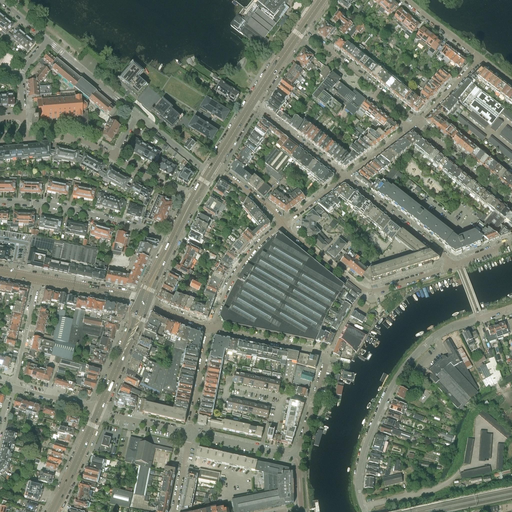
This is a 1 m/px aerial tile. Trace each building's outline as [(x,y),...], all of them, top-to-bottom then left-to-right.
[(279,19),(285,8),(283,7),(288,0),(259,0),(249,13),(244,9),(231,24),(231,25),(231,26),(232,26),(260,49),(268,40),(265,37),(280,20),(279,19)] [(351,5),(350,4),(343,0),(339,0),(339,1),(339,2),(338,3),(347,10),(351,5)] [(392,3),(389,0),(386,0),(381,7),(385,11),(392,3)] [(393,2),(392,3),(385,11),(390,15),(398,6),(397,5),(397,4),(395,3),(394,3),(393,2)] [(393,18),(398,22),(406,12),(403,10),(401,9),(399,11),(393,18)] [(406,12),(398,22),(396,24),(400,28),(402,26),(410,17),(409,16),(409,15),(406,12)] [(352,37),(356,32),(361,35),(366,29),(365,28),(360,24),(359,23),(358,24),(358,25),(348,17),(347,19),(348,19),(347,21),(338,13),(332,20),(343,28),(340,32),(343,35),(349,40),(351,37),(352,37)] [(411,19),(410,17),(402,26),(407,30),(415,20),(412,18),(411,19)] [(6,20),(5,18),(0,23),(0,28),(2,31),(9,22),(9,21),(7,20),(6,20)] [(418,23),(415,20),(407,30),(411,34),(416,29),(420,25),(418,23)] [(10,23),(9,22),(2,31),(0,33),(4,36),(5,35),(7,33),(10,29),(13,25),(12,25),(12,24),(11,23),(10,23)] [(333,30),(332,28),(333,26),(328,22),(326,24),(325,23),(324,23),(322,25),(323,26),(321,28),(329,34),(331,33),(332,34),(334,31),(333,30)] [(317,32),(325,39),(329,34),(321,28),(320,29),(319,29),(317,31),(317,32)] [(421,41),(428,32),(423,28),(421,31),(420,31),(415,37),(415,40),(421,41)] [(18,36),(21,32),(21,31),(19,30),(18,30),(17,29),(15,33),(15,32),(11,36),(11,37),(10,39),(11,40),(12,39),(15,41),(19,36),(18,36)] [(21,33),(21,32),(18,36),(19,36),(15,41),(19,45),(26,36),(24,35),(24,34),(22,33),(21,33)] [(431,34),(428,32),(421,41),(425,44),(432,35),(431,34)] [(437,39),(435,37),(434,37),(432,35),(425,44),(430,48),(437,39)] [(27,37),(26,36),(19,45),(23,48),(27,43),(30,40),(30,39),(28,37),(27,37)] [(340,39),(338,41),(334,46),(340,51),(341,51),(346,44),(340,39)] [(440,41),(437,39),(430,48),(435,52),(442,43),(440,41)] [(31,46),(34,43),(33,42),(32,40),(31,40),(30,40),(27,43),(23,48),(25,50),(25,51),(26,53),(28,50),(31,47),(31,46)] [(346,44),(341,51),(342,52),(343,53),(344,54),(345,54),(352,46),(348,42),(346,44)] [(352,46),(345,54),(347,56),(347,57),(349,58),(357,48),(353,45),(352,46)] [(440,54),(445,58),(451,50),(451,48),(449,47),(448,48),(446,46),(440,54)] [(357,48),(349,58),(351,59),(352,60),(353,61),(354,61),(362,52),(357,48)] [(315,58),(305,50),(303,51),(302,52),(302,54),(301,55),(309,62),(310,60),(312,62),(315,58)] [(453,51),(451,50),(445,58),(450,61),(456,53),(455,53),(456,52),(454,51),(453,51)] [(362,52),(354,61),(356,63),(356,64),(358,65),(366,56),(362,52)] [(78,78),(59,61),(60,60),(57,57),(55,60),(48,53),(42,60),(41,59),(38,63),(28,75),(29,82),(27,82),(27,84),(26,84),(26,88),(27,88),(27,92),(26,92),(26,96),(28,96),(28,98),(33,98),(51,96),(50,86),(39,86),(39,84),(51,70),(73,88),(75,87),(83,94),(82,96),(82,98),(87,102),(88,101),(105,115),(106,113),(111,118),(112,117),(117,110),(115,108),(116,107),(116,106),(113,104),(112,106),(98,94),(100,92),(80,75),(78,78)] [(458,55),(456,53),(450,61),(455,65),(461,57),(460,57),(460,56),(459,55),(458,55)] [(311,63),(309,62),(301,55),(300,57),(298,57),(297,59),(297,60),(300,63),(299,65),(304,69),(306,67),(307,68),(309,65),(311,63)] [(366,56),(358,65),(360,67),(362,69),(363,69),(371,59),(366,56)] [(463,59),(461,57),(455,65),(460,69),(462,66),(463,65),(462,65),(466,61),(465,61),(465,60),(464,58),(463,59)] [(371,59),(363,69),(365,70),(365,71),(366,72),(367,72),(375,63),(371,59)] [(371,76),(379,67),(379,66),(375,63),(367,72),(369,74),(369,75),(371,76),(372,76),(371,76)] [(128,68),(119,79),(123,82),(120,85),(126,89),(128,91),(130,92),(130,93),(137,99),(144,92),(147,88),(145,86),(137,79),(139,78),(143,73),(134,65),(130,69),(128,68)] [(299,65),(297,67),(295,65),(294,67),(292,67),(291,69),(301,77),(304,72),(303,71),(304,69),(299,65)] [(376,80),(384,71),(385,69),(381,65),(379,66),(379,67),(371,76),(376,80)] [(477,79),(484,69),(481,66),(467,80),(472,85),(473,85),(477,79)] [(326,68),(322,73),(320,75),(322,78),(322,79),(324,80),(331,72),(329,71),(329,70),(328,69),(327,68),(326,68)] [(301,77),(291,69),(289,71),(289,73),(288,74),(298,82),(299,83),(302,78),(301,77)] [(487,71),(484,69),(477,79),(482,82),(489,73),(487,71)] [(384,71),(376,80),(380,84),(388,74),(384,71)] [(452,79),(442,71),(441,71),(438,75),(448,83),(452,79)] [(332,74),(331,73),(329,75),(330,76),(329,76),(327,79),(312,98),(336,118),(342,111),(340,109),(341,108),(332,100),(334,97),(346,107),(344,109),(353,116),(357,111),(366,100),(354,91),(352,93),(339,82),(341,80),(332,73),(332,74)] [(489,73),(482,82),(486,85),(493,76),(491,75),(491,74),(490,73),(489,73)] [(286,77),(285,79),(294,87),(298,82),(288,74),(287,74),(286,76),(286,77)] [(388,74),(380,84),(385,87),(392,78),(388,74)] [(438,75),(438,74),(435,78),(444,86),(448,83),(438,75)] [(389,91),(397,82),(399,79),(394,76),(392,78),(385,87),(389,91)] [(494,77),(493,76),(486,85),(491,89),(498,80),(496,78),(496,77),(494,76),(494,77)] [(435,78),(434,78),(431,82),(441,90),(444,86),(435,78)] [(283,79),(280,84),(291,93),(292,92),(293,92),(295,89),(293,87),(284,80),(283,79)] [(505,109),(495,102),(473,85),(472,85),(467,80),(450,97),(458,103),(460,101),(491,126),(505,109)] [(498,80),(491,89),(495,92),(502,83),(500,82),(500,81),(499,80),(498,80)] [(397,82),(389,91),(394,95),(402,86),(397,82)] [(441,90),(431,82),(428,86),(437,94),(441,90)] [(235,92),(221,83),(218,87),(237,99),(239,96),(238,95),(239,94),(235,92)] [(503,84),(502,83),(495,92),(500,96),(506,87),(505,85),(505,84),(503,83),(503,84)] [(280,84),(277,89),(288,97),(289,98),(291,95),(292,93),(291,93),(280,84)] [(402,86),(394,95),(399,99),(406,89),(402,86)] [(437,94),(428,86),(424,91),(433,98),(437,94)] [(237,99),(218,87),(215,92),(229,101),(229,100),(233,103),(234,102),(237,99)] [(507,87),(506,87),(500,96),(504,99),(511,89),(508,87),(507,87)] [(277,89),(274,94),(275,94),(284,102),(288,97),(277,89)] [(406,89),(399,99),(403,102),(411,93),(406,89)] [(86,110),(86,106),(83,103),(80,104),(80,98),(80,94),(75,95),(74,91),(59,92),(60,94),(54,94),(54,96),(51,96),(33,98),(33,102),(37,102),(38,121),(37,121),(37,120),(31,121),(32,126),(37,126),(37,125),(57,123),(57,126),(62,126),(62,123),(76,122),(76,126),(82,125),(82,127),(85,127),(98,134),(101,135),(101,136),(106,139),(106,140),(110,142),(110,141),(111,142),(115,134),(116,135),(119,129),(118,128),(120,127),(109,121),(106,126),(105,126),(103,129),(104,130),(103,132),(88,123),(87,122),(87,121),(87,112),(84,112),(86,110)] [(433,98),(424,91),(420,95),(422,97),(429,102),(433,98)] [(411,93),(403,102),(408,106),(415,97),(411,93)] [(284,102),(275,94),(274,94),(271,98),(282,106),(283,107),(284,108),(287,104),(285,102),(284,102)] [(415,97),(408,106),(412,110),(419,102),(420,101),(419,100),(420,100),(415,97)] [(429,102),(422,97),(420,100),(419,100),(420,101),(419,102),(424,106),(429,102)] [(458,104),(458,103),(450,97),(448,99),(456,106),(458,104)] [(271,98),(268,103),(279,111),(283,107),(282,106),(271,98)] [(204,107),(202,110),(207,113),(207,112),(212,115),(211,117),(214,118),(214,117),(216,118),(217,118),(223,122),(228,112),(214,103),(208,99),(208,100),(207,101),(203,107),(204,107)] [(456,106),(448,99),(444,104),(453,110),(456,106)] [(163,100),(154,110),(161,115),(159,118),(161,120),(163,122),(172,130),(179,122),(177,121),(180,117),(172,110),(173,108),(163,100)] [(368,103),(366,102),(361,109),(363,111),(362,111),(366,114),(372,106),(371,106),(371,105),(370,104),(369,103),(368,103)] [(419,102),(412,110),(416,113),(418,113),(424,106),(419,102)] [(286,116),(279,111),(268,103),(266,106),(267,108),(283,121),(286,116)] [(453,110),(444,104),(440,107),(448,114),(449,114),(453,110)] [(372,105),(372,106),(366,114),(365,114),(370,118),(377,109),(372,105)] [(448,114),(440,107),(437,111),(440,114),(441,113),(446,117),(448,114)] [(381,113),(377,109),(370,118),(374,121),(381,113)] [(432,125),(439,116),(440,114),(437,111),(426,121),(431,125),(432,125)] [(385,116),(381,113),(374,121),(378,124),(385,116)] [(292,121),(286,116),(283,121),(289,126),(292,121)] [(390,120),(385,116),(378,124),(383,128),(390,120)] [(439,116),(432,125),(431,125),(435,129),(443,119),(439,116)] [(295,117),(292,121),(289,126),(293,129),(299,120),(299,119),(295,117)] [(192,127),(190,129),(195,132),(195,131),(201,134),(211,141),(217,131),(210,127),(208,126),(209,125),(207,123),(206,125),(202,122),(196,118),(191,126),(192,127)] [(443,119),(435,129),(439,132),(440,131),(447,123),(443,119)] [(276,130),(263,120),(261,120),(260,123),(270,131),(271,133),(273,134),(276,130)] [(299,120),(293,129),(297,132),(303,122),(299,120)] [(398,127),(390,120),(383,128),(386,131),(387,131),(390,127),(395,131),(398,129),(398,127)] [(301,135),(309,125),(304,121),(303,122),(297,132),(301,135)] [(270,131),(260,123),(257,127),(266,135),(267,135),(269,133),(270,134),(271,133),(270,131)] [(447,123),(440,131),(439,132),(444,135),(451,126),(447,123)] [(305,138),(313,128),(309,125),(301,135),(305,138)] [(451,126),(444,135),(448,139),(456,130),(451,126)] [(266,135),(257,127),(254,132),(263,139),(266,135)] [(387,131),(386,131),(384,134),(388,137),(395,131),(390,127),(387,131)] [(308,141),(316,131),(313,128),(305,138),(308,141)] [(383,140),(376,135),(368,128),(365,132),(379,143),(383,140)] [(284,136),(276,130),(273,134),(281,140),(284,136)] [(379,143),(365,132),(362,130),(359,134),(375,146),(379,143)] [(380,130),(376,135),(383,140),(388,137),(384,134),(380,130)] [(456,130),(448,139),(452,143),(459,134),(460,133),(456,130)] [(312,144),(320,134),(316,131),(308,141),(312,144)] [(375,146),(359,134),(355,131),(353,133),(357,136),(356,137),(361,141),(371,149),(375,146)] [(254,132),(251,137),(259,144),(263,139),(254,132)] [(413,133),(412,133),(408,136),(416,143),(417,144),(421,140),(413,133)] [(320,134),(312,144),(316,147),(324,137),(320,134)] [(459,134),(452,143),(457,146),(464,138),(459,134)] [(279,152),(288,140),(284,136),(281,140),(274,148),(279,152)] [(416,143),(408,136),(403,140),(412,146),(412,147),(416,143)] [(251,137),(248,142),(256,148),(259,144),(251,137)] [(324,137),(316,147),(319,150),(327,140),(324,137)] [(464,138),(457,146),(461,150),(468,142),(464,138)] [(128,151),(132,153),(133,152),(135,154),(141,143),(135,140),(136,139),(135,139),(131,146),(129,149),(129,150),(128,151)] [(189,151),(196,144),(190,139),(188,142),(187,141),(186,143),(187,144),(184,147),(189,151)] [(280,171),(291,158),(299,148),(288,140),(279,152),(274,148),(263,162),(264,163),(263,165),(264,167),(265,166),(268,177),(271,176),(278,181),(281,177),(278,174),(280,171)] [(327,140),(319,150),(323,152),(331,143),(327,140)] [(412,146),(403,140),(399,143),(408,151),(412,146)] [(421,140),(417,144),(414,148),(419,152),(426,143),(421,140)] [(371,149),(361,141),(358,145),(367,152),(371,149)] [(245,146),(255,154),(258,150),(256,148),(248,142),(247,143),(246,143),(245,145),(245,146)] [(468,142),(461,150),(466,153),(472,145),(468,142)] [(41,143),(41,145),(42,156),(49,156),(51,156),(52,150),(49,150),(49,145),(47,145),(47,144),(45,144),(45,143),(41,143)] [(141,143),(135,154),(137,155),(137,156),(141,158),(147,147),(141,143)] [(331,143),(323,152),(327,155),(335,145),(331,143)] [(410,152),(408,151),(399,143),(390,150),(398,157),(403,161),(410,152)] [(430,147),(426,143),(419,152),(424,156),(430,147)] [(367,152),(358,145),(357,144),(354,147),(364,155),(367,152)] [(335,145),(327,155),(330,158),(338,148),(335,145)] [(472,145),(466,153),(470,157),(477,149),(472,145)] [(147,147),(141,158),(144,160),(145,159),(147,161),(153,150),(147,147)] [(242,151),(241,152),(251,160),(254,155),(244,147),(244,148),(243,148),(242,150),(242,151)] [(364,155),(354,147),(353,147),(350,150),(351,151),(360,158),(364,155)] [(435,151),(430,147),(424,156),(428,159),(435,151)] [(55,151),(52,150),(51,156),(54,157),(54,159),(61,160),(63,150),(64,149),(59,148),(59,149),(58,149),(57,149),(57,150),(55,150),(55,151)] [(303,151),(299,148),(291,158),(293,160),(291,162),(293,163),(303,151)] [(334,161),(342,151),(338,148),(330,158),(334,161)] [(478,148),(477,149),(470,157),(475,161),(482,151),(478,148)] [(65,150),(63,150),(61,160),(68,162),(71,150),(66,149),(66,150),(65,150)] [(75,151),(71,150),(68,162),(76,163),(76,162),(78,162),(80,156),(77,155),(78,154),(76,154),(77,153),(75,152),(75,151)] [(153,150),(147,161),(149,162),(149,163),(153,165),(154,163),(154,164),(156,160),(155,160),(160,153),(160,152),(159,154),(153,150)] [(398,157),(390,150),(385,153),(393,160),(394,161),(398,157)] [(307,154),(303,151),(293,163),(295,165),(297,162),(299,164),(307,154)] [(342,151),(334,161),(338,164),(346,154),(342,151)] [(360,158),(351,151),(349,153),(351,154),(349,157),(349,158),(354,162),(360,158)] [(440,155),(435,151),(428,159),(433,163),(440,155)] [(482,151),(475,161),(479,164),(486,155),(482,151)] [(241,152),(239,156),(248,164),(251,160),(241,152)] [(393,160),(385,153),(381,157),(390,164),(393,160)] [(311,157),(307,154),(299,164),(301,166),(299,168),(301,170),(311,157)] [(346,154),(338,164),(341,167),(349,158),(349,157),(346,154)] [(444,159),(440,155),(433,163),(437,167),(444,159)] [(486,155),(479,164),(483,168),(491,158),(486,155)] [(86,168),(91,158),(88,156),(87,157),(86,157),(85,156),(85,157),(83,157),(80,156),(78,162),(80,163),(79,165),(86,168)] [(236,160),(236,161),(246,168),(248,164),(239,156),(238,158),(237,158),(236,160)] [(161,171),(167,160),(161,157),(155,168),(159,170),(161,171)] [(315,161),(311,157),(301,170),(303,171),(304,169),(307,170),(315,161)] [(381,157),(377,160),(386,167),(387,168),(390,164),(381,157)] [(97,163),(95,162),(95,161),(95,160),(91,158),(86,168),(92,172),(97,163)] [(349,158),(341,167),(344,169),(346,169),(354,162),(349,158)] [(491,158),(483,168),(487,171),(495,162),(491,158)] [(449,162),(444,159),(437,167),(442,171),(449,162)] [(166,174),(171,165),(166,162),(167,160),(161,171),(163,172),(166,174)] [(377,160),(373,162),(382,170),(383,170),(386,167),(377,160)] [(255,176),(246,168),(236,161),(230,170),(248,184),(255,176)] [(319,164),(315,161),(307,170),(309,172),(307,174),(309,176),(319,164)] [(102,170),(103,168),(102,167),(103,166),(102,165),(101,165),(102,164),(98,162),(97,163),(92,172),(101,177),(104,172),(102,170)] [(373,162),(369,165),(379,173),(382,170),(373,162)] [(454,166),(449,162),(442,171),(447,174),(454,166)] [(495,162),(487,171),(492,175),(499,165),(495,162)] [(315,177),(322,167),(319,164),(309,176),(307,178),(309,179),(310,177),(312,175),(315,177)] [(175,170),(177,168),(171,165),(166,174),(168,175),(172,177),(174,172),(176,173),(177,171),(175,170)] [(366,168),(375,175),(376,176),(379,173),(369,165),(366,168)] [(499,165),(492,175),(496,178),(504,169),(499,165)] [(458,170),(454,166),(447,174),(451,178),(458,170)] [(326,170),(322,167),(315,177),(317,178),(315,181),(317,182),(326,170)] [(421,211),(412,203),(393,188),(392,189),(387,186),(399,171),(394,167),(382,182),(381,182),(374,192),(377,195),(378,194),(381,197),(381,198),(384,200),(385,199),(388,201),(388,200),(392,203),(391,204),(397,208),(398,207),(401,210),(401,211),(407,216),(407,215),(411,218),(410,218),(413,221),(414,220),(418,222),(417,224),(445,246),(453,235),(425,213),(424,213),(421,211)] [(192,177),(194,173),(191,172),(191,171),(189,170),(189,171),(185,168),(182,173),(180,172),(190,179),(192,177)] [(366,168),(362,171),(371,178),(372,179),(375,175),(366,168)] [(110,182),(116,173),(115,173),(116,172),(112,170),(112,171),(111,170),(111,171),(109,169),(108,170),(107,173),(104,172),(101,177),(110,182)] [(504,169),(496,178),(500,181),(508,172),(504,169)] [(322,183),(330,173),(326,170),(317,182),(315,185),(316,186),(320,181),(322,183)] [(463,174),(458,170),(451,178),(456,182),(463,174)] [(359,173),(366,179),(368,181),(371,178),(362,171),(359,173)] [(190,179),(180,172),(176,178),(183,182),(184,183),(187,185),(190,181),(189,181),(190,179)] [(508,172),(500,181),(504,185),(511,176),(508,172)] [(117,186),(123,176),(119,173),(118,174),(117,174),(116,173),(110,182),(117,186)] [(330,173),(322,183),(322,184),(324,185),(334,178),(334,176),(330,173)] [(366,179),(359,173),(355,176),(355,178),(363,184),(366,179)] [(467,178),(463,174),(456,182),(461,186),(467,178)] [(130,180),(123,176),(117,186),(116,187),(125,192),(128,186),(127,185),(130,180)] [(259,180),(255,176),(248,184),(257,192),(257,191),(264,184),(260,181),(262,179),(261,178),(259,180)] [(472,181),(467,178),(461,186),(465,190),(472,181)] [(373,185),(368,181),(366,179),(363,184),(370,189),(373,185)] [(36,180),(36,182),(35,189),(36,189),(36,194),(37,194),(39,194),(40,194),(41,194),(41,190),(44,191),(44,180),(36,180)] [(378,180),(373,185),(370,189),(374,192),(381,182),(378,180)] [(220,181),(217,186),(226,192),(229,194),(233,188),(220,181)] [(477,185),(472,181),(465,190),(470,194),(477,185)] [(131,187),(128,186),(125,192),(128,193),(130,190),(138,195),(142,188),(138,186),(139,185),(135,183),(134,184),(133,183),(131,187)] [(264,183),(264,184),(257,191),(264,197),(271,189),(264,183)] [(341,196),(348,187),(346,185),(344,185),(335,192),(341,196)] [(481,189),(477,185),(470,194),(475,197),(481,189)] [(217,186),(213,192),(223,198),(226,192),(217,186)] [(305,199),(299,190),(292,186),(288,190),(301,202),(305,199)] [(295,207),(301,202),(288,190),(287,192),(280,187),(276,192),(280,195),(281,195),(285,199),(285,198),(289,202),(295,207)] [(348,187),(341,196),(338,199),(340,201),(342,198),(344,200),(352,190),(348,187)] [(145,190),(142,188),(138,195),(147,199),(145,203),(147,204),(151,199),(148,197),(151,193),(149,193),(150,192),(146,189),(145,190)] [(486,193),(481,189),(475,197),(479,201),(486,193)] [(352,190),(344,200),(346,202),(344,204),(346,206),(356,193),(352,190)] [(273,204),(280,195),(276,192),(269,200),(273,204)] [(335,192),(330,195),(337,201),(338,199),(341,196),(335,192)] [(352,206),(360,196),(356,193),(346,206),(348,207),(350,205),(352,206)] [(491,196),(486,193),(479,201),(484,205),(491,196)] [(100,195),(98,203),(97,206),(99,206),(100,207),(101,207),(102,207),(103,207),(106,197),(101,195),(100,194),(100,195)] [(278,207),(285,199),(281,195),(280,195),(273,204),(278,207)] [(330,195),(326,198),(338,208),(339,209),(340,207),(338,205),(339,203),(337,201),(330,195)] [(148,213),(145,212),(143,218),(146,219),(147,216),(148,217),(147,219),(155,223),(156,222),(162,224),(163,221),(164,221),(166,218),(167,218),(167,217),(167,216),(169,212),(169,211),(170,211),(169,210),(170,207),(171,203),(165,200),(166,199),(157,196),(149,214),(148,214),(148,213)] [(354,212),(364,199),(360,196),(352,206),(354,208),(352,210),(354,212)] [(496,200),(491,196),(484,205),(489,209),(496,200)] [(108,209),(112,198),(106,197),(103,207),(103,208),(104,208),(106,209),(106,208),(108,209)] [(114,211),(117,200),(112,198),(108,209),(110,210),(111,210),(113,211),(113,210),(114,211)] [(224,205),(226,202),(221,199),(220,201),(216,199),(216,200),(211,198),(210,198),(209,199),(209,201),(207,204),(219,211),(221,212),(225,205),(224,205)] [(282,210),(289,202),(285,198),(285,199),(278,207),(282,210)] [(326,198),(322,201),(332,210),(334,207),(336,209),(338,208),(326,198)] [(253,204),(247,199),(244,205),(242,209),(245,211),(253,204)] [(360,212),(368,203),(364,199),(354,212),(356,213),(358,211),(360,212)] [(124,208),(126,202),(117,200),(114,211),(115,211),(115,212),(117,212),(118,212),(120,212),(120,210),(121,210),(121,207),(124,208)] [(494,213),(501,204),(496,200),(489,209),(492,212),(494,213)] [(318,204),(319,206),(328,213),(330,211),(333,213),(334,211),(332,210),(322,201),(318,204)] [(287,212),(295,207),(289,202),(282,210),(286,212),(287,212)] [(362,218),(371,206),(368,203),(360,212),(362,214),(360,216),(362,218)] [(219,211),(207,204),(205,208),(204,207),(203,209),(203,210),(203,211),(207,213),(207,214),(210,216),(209,218),(215,221),(217,218),(215,217),(219,211)] [(257,208),(253,204),(245,211),(248,216),(257,208)] [(506,209),(501,204),(494,213),(499,217),(506,209)] [(133,216),(135,207),(129,205),(126,214),(127,215),(129,216),(129,215),(133,216)] [(139,218),(141,210),(142,207),(136,205),(135,207),(133,216),(135,217),(138,218),(139,218)] [(328,240),(315,228),(316,225),(323,217),(325,219),(327,216),(318,206),(307,217),(308,217),(306,219),(305,219),(304,222),(302,222),(301,229),(304,230),(304,233),(306,233),(308,234),(307,235),(322,251),(331,242),(332,241),(330,239),(328,240)] [(371,206),(362,218),(363,219),(365,217),(367,219),(375,209),(371,206)] [(261,213),(257,208),(248,216),(252,220),(261,213)] [(375,209),(367,219),(370,220),(368,223),(369,224),(379,212),(375,209)] [(510,212),(506,209),(499,217),(504,221),(510,212)] [(379,212),(369,224),(371,225),(373,223),(375,225),(383,215),(379,212)] [(511,220),(511,213),(510,212),(504,221),(503,221),(508,225),(511,220)] [(264,217),(261,213),(252,220),(255,224),(264,217)] [(212,221),(201,216),(199,215),(198,217),(198,218),(197,218),(197,219),(196,219),(196,220),(196,221),(208,227),(209,228),(212,221)] [(383,215),(375,225),(375,226),(376,227),(377,226),(379,228),(387,218),(383,215)] [(264,217),(255,224),(259,228),(268,221),(264,217)] [(387,218),(379,228),(378,229),(380,230),(381,229),(383,231),(391,221),(387,218)] [(333,219),(328,225),(334,229),(338,223),(333,219)] [(208,227),(196,221),(195,223),(194,223),(193,226),(206,232),(208,227)] [(270,223),(268,221),(259,228),(262,232),(270,225),(270,224),(270,223)] [(383,231),(381,233),(382,233),(385,236),(388,238),(389,239),(390,240),(392,242),(393,242),(396,239),(402,230),(399,227),(398,227),(391,221),(383,231)] [(489,229),(481,223),(479,221),(472,230),(476,233),(488,243),(500,238),(498,236),(494,234),(489,229)] [(206,232),(193,226),(192,228),(192,229),(191,232),(192,232),(203,237),(203,238),(206,232)] [(105,239),(107,233),(108,229),(107,229),(105,228),(104,228),(103,228),(100,239),(101,239),(101,240),(104,241),(104,239),(105,239)] [(255,239),(262,232),(259,228),(251,235),(255,239)] [(508,235),(510,233),(505,229),(504,228),(498,236),(500,238),(508,235)] [(247,230),(244,234),(252,242),(252,241),(255,239),(251,235),(247,230)] [(440,260),(430,252),(428,252),(427,250),(402,230),(396,239),(393,242),(382,256),(381,255),(369,270),(363,277),(369,282),(371,282),(372,284),(432,265),(431,262),(439,260),(440,260)] [(112,251),(120,253),(126,254),(127,249),(125,248),(128,237),(127,237),(127,235),(126,235),(126,234),(117,232),(114,243),(112,243),(111,251),(112,251)] [(200,244),(203,237),(192,232),(191,234),(190,235),(189,235),(189,236),(189,238),(194,241),(193,244),(198,246),(200,244)] [(344,286),(291,242),(279,233),(276,236),(267,243),(257,253),(252,259),(248,265),(243,272),(238,280),(236,283),(234,286),(233,288),(232,290),(231,292),(230,294),(229,297),(228,299),(226,302),(225,305),(223,311),(221,317),(222,319),(222,321),(224,323),(314,341),(321,327),(323,328),(325,323),(323,323),(324,320),(329,323),(330,321),(331,319),(326,316),(329,312),(330,310),(331,308),(337,298),(339,295),(342,291),(344,286)] [(350,233),(346,239),(351,243),(356,237),(350,233)] [(473,248),(488,243),(476,233),(461,239),(461,240),(459,241),(460,243),(458,244),(457,241),(458,241),(453,237),(454,236),(453,235),(445,246),(444,247),(455,256),(462,253),(461,251),(465,250),(466,251),(470,250),(469,249),(473,247),(473,248)] [(252,242),(244,234),(240,238),(249,245),(252,242)] [(91,280),(98,249),(41,237),(40,244),(31,242),(26,266),(48,270),(91,279),(91,280)] [(249,245),(240,238),(237,241),(246,249),(247,247),(249,245)] [(158,244),(158,242),(143,239),(142,244),(152,248),(156,249),(158,244)] [(340,253),(347,245),(339,239),(331,249),(329,247),(324,254),(328,257),(328,256),(332,259),(331,259),(335,262),(341,255),(340,253)] [(246,249),(237,241),(234,245),(243,252),(246,249)] [(152,248),(142,244),(140,244),(136,256),(147,259),(152,248)] [(186,249),(187,250),(187,249),(198,255),(201,256),(203,251),(192,246),(191,247),(188,245),(186,249)] [(243,252),(234,245),(231,249),(240,256),(243,252)] [(0,260),(0,261),(6,262),(9,248),(0,246),(0,260)] [(187,250),(186,252),(184,255),(196,260),(198,255),(187,249),(187,250)] [(240,256),(231,249),(228,253),(237,260),(240,256)] [(341,262),(348,268),(361,279),(363,277),(369,270),(358,261),(359,259),(350,251),(341,262)] [(237,260),(228,253),(227,252),(226,253),(227,254),(225,257),(234,263),(237,260)] [(147,259),(136,256),(133,255),(128,266),(142,272),(147,259)] [(184,255),(183,257),(182,260),(193,266),(196,260),(184,255)] [(234,263),(225,257),(222,261),(231,267),(232,266),(234,263)] [(182,260),(180,264),(179,265),(191,271),(193,266),(182,260)] [(97,281),(101,266),(104,267),(104,266),(104,263),(98,262),(99,261),(95,261),(91,280),(93,280),(93,281),(96,281),(97,281)] [(231,267),(222,261),(220,265),(229,271),(231,267)] [(103,282),(107,263),(104,263),(104,266),(104,267),(101,266),(97,281),(98,281),(101,282),(103,282)] [(176,269),(178,269),(180,270),(179,271),(190,277),(193,272),(191,271),(179,265),(178,265),(176,269)] [(229,271),(220,265),(217,269),(227,275),(229,271)] [(128,266),(126,272),(126,277),(124,286),(135,289),(142,272),(128,266)] [(105,283),(118,285),(121,271),(108,268),(105,283)] [(227,275),(217,269),(214,273),(224,279),(227,275)] [(126,272),(121,271),(118,285),(124,286),(126,277),(126,272)] [(171,273),(168,278),(178,283),(181,278),(171,273)] [(224,279),(214,273),(212,278),(222,283),(224,279)] [(165,283),(165,284),(175,288),(178,283),(168,278),(167,281),(167,280),(165,281),(165,282),(165,283)] [(222,283),(212,278),(210,282),(220,287),(222,283)] [(197,284),(195,282),(192,281),(191,283),(187,292),(186,295),(185,297),(180,309),(184,311),(197,284)] [(220,287),(210,282),(208,287),(218,291),(220,287)] [(361,292),(348,282),(345,286),(345,287),(350,291),(351,292),(349,294),(356,299),(360,295),(359,294),(361,292)] [(165,284),(163,289),(170,292),(173,294),(175,288),(165,284)] [(195,301),(198,293),(202,286),(197,284),(184,311),(186,312),(188,313),(188,312),(190,313),(195,301)] [(17,295),(19,286),(19,285),(15,285),(12,285),(10,301),(13,302),(13,299),(16,300),(17,295)] [(24,305),(28,289),(29,288),(27,287),(27,286),(20,285),(20,286),(19,286),(17,295),(16,300),(16,303),(24,305)] [(218,291),(208,287),(206,291),(216,296),(218,291)] [(163,289),(158,298),(157,300),(158,300),(159,301),(161,301),(164,303),(170,292),(163,289)] [(50,302),(52,292),(51,291),(50,291),(50,292),(45,291),(44,292),(41,303),(44,304),(43,309),(46,309),(49,310),(50,305),(49,305),(50,302)] [(216,296),(206,291),(204,295),(205,296),(210,298),(214,300),(216,296)] [(53,292),(52,292),(50,302),(51,304),(54,304),(56,303),(58,303),(60,294),(56,293),(53,292)] [(174,295),(173,294),(170,292),(164,303),(167,304),(168,306),(170,306),(171,306),(176,295),(174,295)] [(181,295),(177,293),(176,295),(171,306),(172,307),(174,308),(174,307),(175,308),(181,295),(181,294),(181,295)] [(58,303),(58,305),(55,316),(58,317),(59,311),(58,311),(60,306),(63,306),(66,295),(65,295),(65,294),(63,294),(60,294),(58,303)] [(356,299),(349,294),(347,297),(346,299),(352,304),(356,299)] [(69,296),(68,295),(66,304),(71,306),(73,306),(75,297),(73,297),(73,296),(72,296),(70,295),(69,296)] [(185,297),(181,295),(175,308),(176,308),(176,309),(178,310),(179,309),(180,309),(185,297)] [(119,325),(104,322),(101,321),(95,320),(90,319),(83,318),(85,312),(87,300),(85,299),(84,299),(83,298),(82,298),(81,298),(80,298),(79,298),(77,298),(75,306),(72,320),(70,330),(68,343),(75,345),(78,346),(82,347),(82,344),(84,338),(84,336),(86,335),(88,336),(93,337),(102,339),(103,333),(113,335),(115,330),(117,331),(118,331),(119,327),(118,327),(119,325)] [(91,313),(93,302),(93,301),(92,300),(90,299),(89,300),(87,299),(87,300),(85,312),(91,313)] [(93,302),(91,313),(90,319),(95,320),(99,302),(98,302),(98,301),(96,300),(95,301),(93,301),(93,302)] [(351,306),(347,303),(348,302),(345,300),(343,304),(341,303),(339,302),(338,304),(340,305),(348,310),(351,306)] [(104,303),(99,302),(95,320),(101,321),(102,316),(102,315),(105,303),(104,303)] [(22,316),(24,305),(16,303),(15,308),(9,307),(8,309),(7,312),(11,313),(22,316)] [(105,303),(102,315),(102,316),(105,317),(106,314),(108,314),(110,304),(105,303)] [(198,304),(194,314),(199,316),(202,305),(198,304)] [(126,307),(116,305),(114,311),(125,313),(127,308),(126,307)] [(344,318),(348,310),(340,305),(339,306),(340,308),(338,312),(331,308),(330,310),(344,318)] [(68,343),(70,330),(72,320),(63,318),(64,314),(66,307),(63,306),(60,306),(58,311),(59,311),(58,317),(55,330),(52,330),(51,337),(53,337),(52,342),(54,343),(52,349),(51,356),(55,357),(57,358),(62,359),(72,361),(74,352),(75,345),(68,343)] [(207,306),(203,317),(206,318),(208,317),(211,308),(207,306)] [(344,318),(330,310),(329,312),(336,316),(334,318),(341,322),(344,318)] [(125,313),(114,311),(113,318),(121,320),(122,320),(125,313)] [(354,311),(349,319),(354,321),(355,319),(358,321),(358,322),(361,324),(362,324),(362,322),(364,322),(364,320),(364,319),(365,317),(354,311)] [(22,316),(11,313),(11,316),(5,314),(4,317),(4,318),(20,322),(22,316)] [(47,316),(39,313),(37,320),(46,322),(47,320),(48,320),(48,318),(47,317),(48,316),(47,316)] [(169,322),(160,318),(152,314),(151,314),(149,320),(161,326),(167,328),(169,322)] [(20,322),(4,318),(3,321),(9,322),(8,326),(19,328),(20,322)] [(341,322),(334,318),(333,320),(331,319),(330,321),(339,326),(341,322)] [(46,322),(37,320),(36,326),(45,328),(45,326),(47,325),(47,323),(46,323),(46,322)] [(161,326),(149,320),(148,322),(147,323),(147,324),(147,325),(158,331),(161,326)] [(339,326),(330,321),(329,323),(331,324),(330,326),(337,330),(339,326)] [(175,344),(181,326),(179,325),(178,325),(177,324),(176,324),(175,324),(175,323),(173,323),(172,323),(169,322),(167,328),(164,334),(162,339),(167,340),(175,344)] [(502,323),(499,325),(502,333),(503,336),(508,334),(507,331),(510,331),(508,325),(506,326),(505,323),(502,324),(502,323)] [(158,333),(158,331),(147,325),(144,331),(156,336),(158,337),(162,339),(164,334),(160,332),(160,333),(158,333)] [(346,325),(339,339),(343,341),(356,353),(366,335),(346,325)] [(497,325),(493,326),(493,327),(496,335),(502,333),(499,325),(497,326),(497,325)] [(17,334),(19,328),(8,326),(8,329),(1,327),(1,330),(17,334)] [(45,331),(46,330),(45,329),(45,328),(36,326),(34,332),(43,335),(44,332),(45,331)] [(188,329),(185,327),(184,326),(183,327),(181,326),(175,344),(174,349),(182,350),(185,351),(187,346),(188,342),(192,330),(190,329),(190,328),(188,329)] [(498,340),(496,335),(493,327),(491,328),(491,327),(488,328),(488,329),(487,329),(488,332),(486,333),(489,342),(498,340)] [(16,341),(17,334),(1,330),(0,332),(0,333),(6,335),(5,338),(16,341)] [(192,347),(194,343),(194,341),(197,331),(196,331),(195,330),(194,330),(192,330),(188,342),(187,346),(190,346),(192,347)] [(144,331),(141,338),(153,343),(163,348),(167,340),(162,339),(158,337),(156,336),(144,331)] [(202,333),(197,331),(194,341),(201,342),(203,335),(202,333)] [(320,331),(315,342),(320,343),(325,333),(320,331)] [(325,332),(325,333),(320,343),(325,344),(330,334),(325,332)] [(331,345),(335,335),(330,332),(330,334),(325,344),(331,345)] [(463,334),(467,342),(470,341),(471,342),(473,341),(472,339),(470,334),(468,332),(466,333),(465,332),(464,333),(463,334)] [(103,333),(102,339),(111,341),(112,341),(113,340),(114,339),(113,338),(113,335),(103,333)] [(111,341),(102,339),(93,337),(92,339),(101,341),(99,347),(91,345),(90,349),(95,350),(108,354),(109,351),(110,348),(111,344),(111,343),(111,341)] [(228,351),(230,340),(231,340),(229,339),(227,339),(223,338),(221,338),(216,337),(214,338),(212,349),(212,351),(211,353),(211,355),(210,358),(222,360),(223,360),(226,361),(228,351)] [(15,344),(16,342),(15,341),(16,341),(5,338),(4,341),(0,339),(0,343),(6,345),(8,345),(14,347),(15,344)] [(33,338),(32,340),(31,341),(31,343),(31,344),(52,349),(54,343),(52,342),(52,343),(33,338)] [(153,343),(141,338),(141,339),(140,339),(140,340),(140,342),(152,348),(153,343)] [(346,344),(343,341),(339,339),(338,341),(333,353),(339,356),(341,352),(338,351),(340,348),(344,349),(346,344)] [(173,352),(174,349),(175,344),(167,340),(163,348),(170,351),(173,352)] [(239,341),(230,340),(228,351),(237,353),(239,341)] [(443,356),(428,370),(429,371),(432,374),(428,377),(457,409),(461,413),(466,409),(464,406),(478,393),(476,391),(478,390),(467,370),(472,367),(461,348),(456,351),(450,340),(443,344),(449,354),(445,357),(444,357),(444,356),(443,356)] [(152,348),(140,342),(140,343),(139,344),(138,345),(138,346),(150,352),(152,348)] [(52,349),(31,344),(30,345),(30,347),(30,348),(30,350),(34,352),(44,354),(50,356),(51,356),(52,349)] [(150,352),(138,346),(138,347),(137,348),(136,349),(137,350),(136,351),(148,356),(150,357),(152,353),(150,352)] [(179,369),(179,364),(180,360),(181,355),(182,350),(174,349),(173,352),(170,351),(168,358),(171,359),(169,365),(168,369),(162,390),(174,392),(175,388),(176,383),(177,378),(178,374),(179,369)] [(108,354),(95,350),(93,357),(105,360),(106,360),(107,354),(108,355),(108,354)] [(11,359),(12,357),(11,356),(12,353),(6,351),(6,352),(1,368),(8,370),(11,359)] [(148,356),(136,351),(135,352),(135,353),(135,354),(135,355),(148,361),(149,359),(147,358),(148,356)] [(292,383),(296,364),(299,353),(289,351),(286,363),(284,374),(282,381),(292,383)] [(309,355),(299,353),(296,364),(307,367),(309,355)] [(148,361),(135,355),(135,357),(133,357),(132,359),(133,360),(132,360),(146,366),(149,368),(150,365),(153,367),(154,363),(148,361)] [(198,358),(186,356),(181,355),(180,360),(197,363),(198,358)] [(317,357),(309,355),(307,367),(316,369),(318,359),(319,357),(317,357)] [(494,357),(489,359),(490,363),(485,365),(483,366),(481,363),(486,361),(483,355),(473,360),(477,369),(486,388),(502,381),(494,357)] [(93,357),(91,364),(91,365),(91,366),(94,367),(95,364),(98,365),(100,366),(101,365),(102,365),(103,365),(103,364),(103,363),(104,363),(105,360),(93,357)] [(35,369),(35,368),(38,359),(36,359),(35,360),(35,362),(34,364),(33,366),(29,377),(36,379),(39,370),(35,369)] [(93,369),(94,367),(91,366),(88,365),(72,361),(62,359),(59,365),(58,367),(78,372),(85,373),(86,374),(97,377),(98,377),(99,376),(99,374),(99,373),(100,370),(93,369)] [(29,377),(33,366),(34,364),(35,362),(35,360),(33,360),(31,360),(30,361),(28,360),(27,364),(25,368),(26,368),(24,376),(25,376),(25,377),(26,377),(27,377),(29,377)] [(146,366),(132,360),(131,363),(132,364),(131,366),(144,372),(148,374),(149,371),(151,372),(152,369),(151,369),(149,368),(146,366)] [(42,381),(46,367),(47,366),(48,361),(45,361),(45,362),(42,371),(39,370),(36,379),(37,379),(37,380),(39,381),(40,380),(42,381)] [(162,390),(168,369),(165,368),(156,364),(154,370),(152,375),(149,381),(147,386),(145,385),(139,382),(137,388),(160,399),(161,394),(161,393),(162,390)] [(297,384),(302,386),(309,387),(310,382),(312,383),(315,370),(303,367),(297,365),(293,383),(297,384)] [(128,371),(142,377),(144,372),(131,366),(130,368),(129,368),(128,370),(128,371)] [(46,367),(42,381),(44,382),(45,383),(46,383),(47,383),(49,383),(53,370),(46,367)] [(195,377),(195,372),(179,369),(178,374),(195,377)] [(142,377),(128,371),(126,376),(139,382),(142,377)] [(342,377),(353,380),(354,374),(344,371),(342,377)] [(97,380),(98,378),(97,377),(86,374),(85,373),(84,377),(82,377),(81,379),(96,383),(96,380),(97,380)] [(124,382),(137,388),(139,382),(126,376),(124,382)] [(194,381),(177,378),(176,383),(193,386),(194,381)] [(96,383),(81,379),(80,384),(80,386),(81,387),(91,389),(93,390),(94,389),(96,383)] [(217,384),(206,382),(204,392),(215,394),(217,384)] [(193,386),(176,383),(175,388),(179,389),(192,391),(193,386)] [(141,393),(123,385),(122,388),(121,389),(120,391),(121,392),(120,392),(124,394),(131,397),(132,393),(139,396),(141,393)] [(91,389),(81,387),(80,389),(78,388),(77,392),(79,393),(89,395),(90,395),(91,394),(91,392),(91,391),(91,389)] [(307,394),(308,391),(296,387),(296,388),(294,394),(306,398),(306,397),(307,397),(308,395),(307,394)] [(400,387),(396,396),(403,400),(408,391),(400,387)] [(432,395),(430,393),(431,392),(427,389),(418,399),(424,404),(432,395)] [(178,393),(174,392),(162,390),(161,393),(161,394),(168,396),(169,396),(172,397),(176,398),(190,400),(191,395),(178,393)] [(119,394),(116,400),(122,401),(123,400),(135,403),(136,398),(119,394)] [(15,414),(17,414),(18,414),(22,401),(16,399),(12,411),(16,412),(15,414)] [(135,403),(123,400),(122,401),(116,400),(114,405),(115,406),(125,409),(134,411),(135,403)] [(188,411),(188,410),(174,407),(164,405),(158,403),(146,400),(143,413),(185,423),(188,411)] [(393,400),(391,404),(403,409),(404,406),(406,407),(407,405),(393,400)] [(24,402),(22,401),(18,414),(17,414),(17,416),(20,417),(22,411),(25,412),(28,403),(27,403),(27,402),(25,401),(24,402)] [(290,401),(289,406),(303,409),(304,405),(290,401)] [(30,420),(34,405),(28,403),(25,412),(29,413),(27,420),(30,420)] [(391,404),(389,409),(403,414),(404,412),(402,411),(403,409),(391,404)] [(37,416),(40,407),(40,406),(39,405),(38,405),(36,405),(34,405),(30,420),(33,421),(34,416),(37,416)] [(303,409),(289,406),(288,411),(301,414),(303,409)] [(44,408),(43,414),(54,417),(55,411),(48,409),(47,408),(46,408),(45,408),(44,408)] [(400,415),(389,411),(387,416),(398,421),(400,415)] [(68,415),(67,418),(68,418),(67,423),(68,424),(76,426),(76,425),(77,426),(78,423),(79,422),(79,421),(79,420),(70,417),(70,416),(68,415)] [(263,429),(217,419),(217,420),(211,419),(199,417),(198,424),(206,426),(207,422),(211,422),(210,427),(261,438),(263,429)] [(397,429),(399,424),(386,419),(385,420),(385,421),(385,422),(384,424),(397,429)] [(76,426),(68,424),(67,427),(64,427),(64,429),(74,432),(74,429),(75,430),(75,429),(76,429),(76,427),(76,426)] [(391,436),(392,434),(394,430),(382,426),(380,432),(391,436)] [(74,432),(64,429),(59,428),(58,434),(59,435),(71,438),(72,438),(73,435),(74,433),(74,432)] [(314,446),(319,447),(323,432),(318,430),(314,446)] [(401,432),(394,430),(392,434),(410,440),(411,436),(401,432)] [(17,435),(15,435),(5,432),(3,438),(13,441),(14,438),(16,438),(17,435)] [(375,439),(387,443),(388,437),(377,434),(376,436),(375,437),(375,438),(375,439)] [(71,438),(59,435),(59,438),(57,438),(56,440),(69,444),(70,441),(71,441),(71,439),(71,438)] [(109,455),(112,445),(110,444),(111,438),(104,436),(100,452),(109,455)] [(293,439),(282,436),(281,442),(292,445),(293,439)] [(13,441),(3,438),(2,444),(14,447),(14,444),(13,444),(13,441)] [(173,450),(143,443),(144,441),(130,438),(125,463),(139,466),(151,469),(155,449),(172,453),(173,450)] [(373,447),(372,450),(384,453),(387,443),(375,439),(373,445),(372,447),(373,447)] [(14,447),(2,444),(0,450),(10,452),(11,449),(13,450),(14,447)] [(52,449),(51,451),(63,455),(66,449),(53,445),(52,446),(51,448),(52,449)] [(211,462),(213,452),(198,448),(196,458),(211,462)] [(10,452),(0,450),(0,451),(0,455),(11,459),(11,456),(10,456),(10,452)] [(63,455),(51,451),(51,452),(49,452),(49,454),(50,456),(49,457),(61,460),(63,455)] [(225,465),(227,455),(213,452),(211,462),(225,465)] [(371,452),(370,457),(383,460),(383,458),(380,457),(381,454),(371,452)] [(11,459),(0,455),(0,461),(8,464),(8,461),(10,462),(11,459)] [(240,468),(242,458),(227,455),(225,465),(240,468)] [(61,460),(49,457),(48,457),(47,458),(46,460),(47,461),(47,462),(59,466),(61,460)] [(92,461),(91,464),(105,467),(107,461),(99,459),(99,458),(97,458),(96,458),(93,457),(93,458),(92,457),(91,461),(92,461)] [(255,471),(257,462),(242,458),(240,468),(255,471)] [(390,471),(400,472),(401,461),(395,460),(395,464),(391,464),(390,471)] [(7,474),(10,465),(8,464),(0,461),(0,465),(4,470),(7,474)] [(57,470),(59,466),(47,462),(46,462),(46,463),(45,464),(44,466),(45,466),(44,468),(50,470),(48,475),(53,476),(55,471),(56,469),(57,470)] [(294,503),(293,472),(289,472),(289,469),(266,464),(257,462),(258,462),(257,462),(255,471),(256,472),(256,471),(264,473),(264,474),(265,494),(232,501),(234,511),(249,511),(290,504),(290,503),(294,503)] [(105,467),(91,464),(90,469),(99,471),(101,472),(102,472),(103,469),(104,469),(105,467)] [(368,464),(367,469),(380,472),(380,470),(377,469),(378,466),(368,464)] [(169,469),(170,466),(166,465),(164,473),(175,476),(176,470),(169,469)] [(151,469),(139,466),(133,495),(145,497),(151,469)] [(189,467),(186,479),(197,481),(218,485),(220,474),(189,467)] [(98,478),(99,471),(90,469),(86,468),(84,474),(98,478)] [(503,480),(502,476),(511,473),(510,470),(498,473),(500,481),(503,480)] [(50,487),(53,476),(48,475),(41,473),(38,482),(46,484),(46,486),(50,487)] [(96,484),(98,478),(84,474),(83,480),(96,484)] [(400,475),(383,479),(385,487),(402,483),(400,475)] [(365,478),(365,488),(373,489),(374,479),(365,478)] [(96,484),(93,484),(83,481),(82,483),(81,483),(81,485),(79,485),(79,489),(90,491),(91,489),(92,489),(95,490),(96,484)] [(28,483),(26,490),(39,494),(42,486),(30,483),(28,483)] [(92,492),(90,491),(79,489),(78,491),(79,492),(78,494),(89,497),(91,498),(92,492)] [(129,509),(133,494),(114,489),(110,505),(111,505),(116,506),(122,507),(127,508),(129,509)] [(39,494),(26,490),(24,498),(26,498),(37,502),(39,494)] [(89,497),(78,494),(78,496),(76,496),(76,499),(76,500),(88,503),(89,497)] [(88,503),(76,500),(76,499),(75,500),(74,502),(76,503),(75,505),(74,508),(82,510),(82,507),(88,508),(89,503),(88,503)] [(38,504),(28,501),(26,505),(27,506),(25,510),(29,511),(35,511),(37,506),(38,504)]
